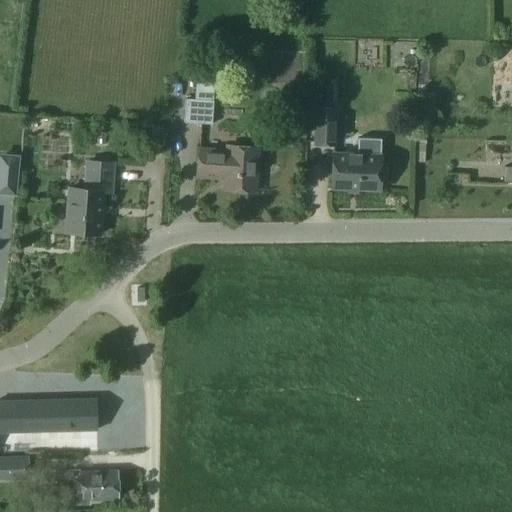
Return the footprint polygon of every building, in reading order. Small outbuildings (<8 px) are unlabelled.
[(211,125),(214,84),(195,83),(194,100),(185,99),(184,123),(211,125)] [(315,106),(314,144),(335,145),(336,106),(315,106)] [(224,191),(256,193),(259,148),(226,146),(226,151),(198,149),(196,178),(224,179),(224,191)] [(0,194),(16,196),(19,155),(0,153),(0,194)] [(333,153),(331,189),(379,190),(381,155),(333,153)] [(86,162),(84,190),(69,189),(65,233),(99,236),(102,193),(110,193),(112,164),(86,162)] [(95,399),(0,401),(0,433),(96,431),(95,399)] [(0,480),(31,480),(29,456),(0,457),(0,480)] [(79,472),(80,487),(46,488),(47,507),(89,505),(89,501),(118,500),(117,471),(79,472)] [(21,511),(40,510),(40,498),(21,498),(21,511)]
